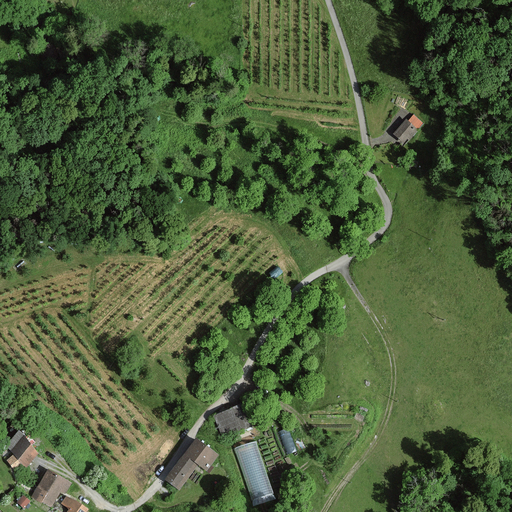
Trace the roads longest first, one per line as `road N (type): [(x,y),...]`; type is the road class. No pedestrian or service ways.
road 1 (unclassified): [(328,0),(387,221),(301,286),(160,484),(125,511)]
road 2 (track): [(340,261),(392,344),(398,381),(372,447),(327,511)]
